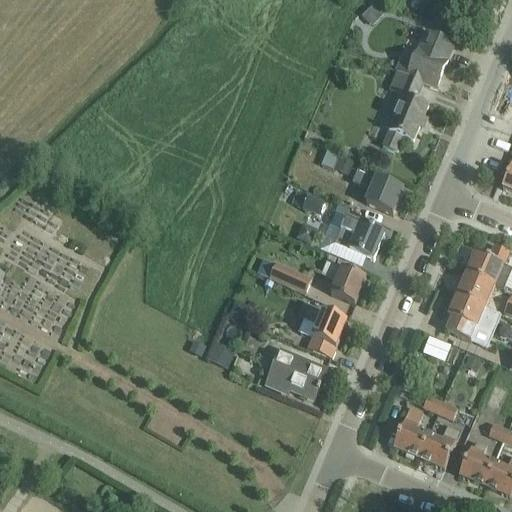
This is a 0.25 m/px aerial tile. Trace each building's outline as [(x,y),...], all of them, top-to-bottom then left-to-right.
[(398,73),(397,74),(424,84),(436,89),(454,46),(426,34),(414,64),(402,60),(397,72),(398,73)] [(424,84),(397,74),(390,91),(401,95),(395,109),(399,110),(383,148),(397,154),(404,139),(413,143),(429,107),(416,102),(424,84)] [(358,155),(355,161),(373,169),(376,163),(358,155)] [(338,159),(333,171),(348,177),(353,165),(338,159)] [(511,168),(503,190),(511,194),(511,168)] [(376,194),(370,207),(393,217),(404,192),(381,182),(381,183),(357,173),(353,184),(376,194)] [(302,212),(319,218),(324,205),(308,198),(302,212)] [(335,246),(350,252),(374,262),(385,236),(361,226),(360,226),(346,220),(335,246)] [(476,255),(467,276),(495,287),(509,254),(494,247),(489,261),(476,255)] [(264,263),(258,276),(304,297),(310,283),(264,263)] [(337,282),(331,296),(355,307),(366,280),(342,270),(327,264),(322,276),(337,282)] [(467,276),(457,298),(485,310),(495,287),(467,276)] [(511,297),(503,315),(511,318),(511,297)] [(489,340),(499,317),(485,311),(485,310),(457,298),(449,319),(451,320),(446,334),(471,344),(475,334),(489,340)] [(297,334),(312,341),(308,351),(331,361),(347,325),(323,314),(323,315),(308,309),(297,334)] [(208,361),(227,371),(236,354),(217,344),(208,361)] [(283,390),(314,403),(318,394),(319,394),(321,389),(320,389),(327,372),(281,352),(266,387),(281,394),(283,390)] [(395,397),(406,402),(414,384),(403,379),(395,397)] [(504,391),(493,386),(485,405),(497,410),(504,391)] [(424,409),(439,416),(443,406),(428,399),(424,409)] [(439,416),(454,422),(458,412),(443,406),(439,416)] [(393,450),(419,461),(430,435),(417,431),(418,427),(416,426),(419,419),(411,416),(407,423),(405,422),(393,450)] [(489,437),(505,443),(509,433),(494,426),(489,437)] [(430,435),(419,461),(444,472),(452,453),(460,433),(448,428),(443,441),(430,435)] [(459,478),(485,489),(495,464),(485,459),(486,456),(483,455),(486,449),(476,444),(474,451),(471,450),(467,459),(459,478)] [(495,464),(485,489),(510,499),(511,495),(511,458),(507,469),(495,464)]
